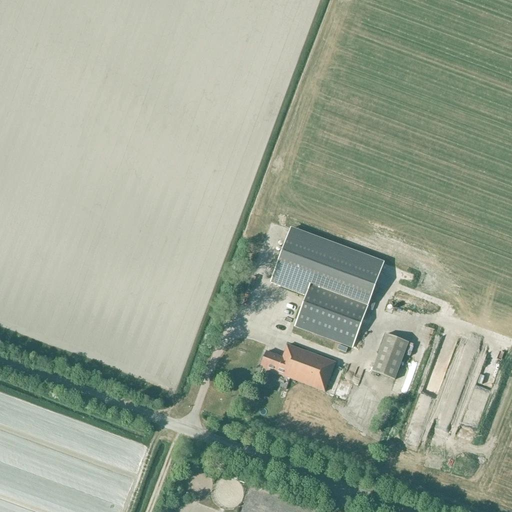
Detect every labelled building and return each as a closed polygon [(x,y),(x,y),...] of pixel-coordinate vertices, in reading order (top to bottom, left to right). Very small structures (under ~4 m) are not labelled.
[(383,265),(290,230),(270,283),(305,296),(294,327),(353,349),(383,265)] [(371,372),(395,381),(409,344),(385,335),(371,372)] [(264,367),(263,369),(325,393),(336,363),(287,345),(283,357),(266,351),(261,366),(264,367)] [(379,379),(376,378),(373,378),(371,379),(368,379),(366,381),(364,382),(362,384),(360,387),(359,389),(359,392),(359,394),(359,397),(360,400),(361,402),(363,404),(365,406),(367,407),(369,408),(372,409),(375,409),(377,409),(380,408),(382,407),(385,405),(386,403),(388,401),(389,398),(389,396),(390,393),(389,390),(388,388),(387,385),(385,383),(383,381),(381,380),(379,379)] [(414,398),(412,409),(426,413),(429,401),(414,398)]
